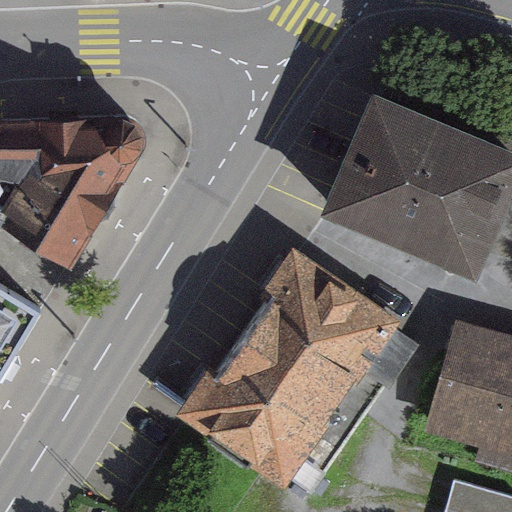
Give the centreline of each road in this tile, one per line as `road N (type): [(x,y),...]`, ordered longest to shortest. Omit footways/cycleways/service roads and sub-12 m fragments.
road 1 (residential): [(273,81),(255,127),(17,511)]
road 2 (residential): [(0,44),(178,42),(273,81)]
